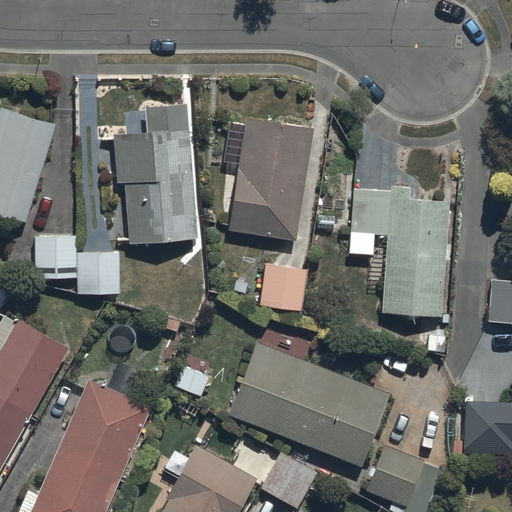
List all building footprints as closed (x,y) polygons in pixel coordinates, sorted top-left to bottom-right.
[(126,248),(199,240),(185,102),(141,107),(143,133),(115,136),(126,248)] [(3,110),(0,118),(0,219),(19,226),(52,127),(3,110)] [(231,234),(292,243),(309,125),(248,116),(231,234)] [(382,315),(441,321),(449,192),(350,186),(347,235),(387,237),(382,315)] [(37,279),(74,278),(73,235),(36,235),(37,279)] [(82,296),(117,295),(116,251),(80,252),(82,296)] [(259,308),(300,314),(306,270),(265,265),(259,308)] [(0,304),(13,283),(0,275),(0,304)] [(487,322),(511,322),(511,284),(488,283),(487,322)] [(0,346),(0,466),(67,350),(15,320),(0,346)] [(227,417),(358,470),(387,397),(257,345),(227,417)] [(207,376),(181,365),(173,384),(198,395),(207,376)] [(28,511),(104,511),(149,409),(86,382),(28,511)] [(463,447),(511,448),(511,403),(464,402),(463,447)] [(383,446),(365,492),(406,509),(425,463),(383,446)] [(239,511),(257,480),(194,447),(158,511),(239,511)] [(282,453),(260,489),(294,511),(317,474),(282,453)]
